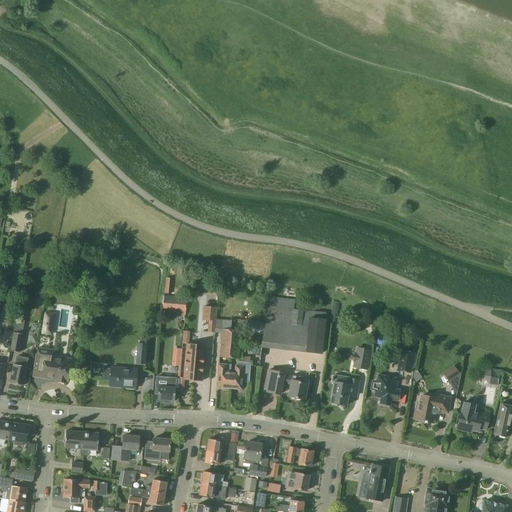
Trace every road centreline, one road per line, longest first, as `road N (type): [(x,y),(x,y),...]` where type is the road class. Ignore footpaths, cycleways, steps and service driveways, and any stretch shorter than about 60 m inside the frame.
road 1 (unclassified): [(511,327),(331,253),(230,234),(157,204),(0,61)]
road 2 (unclassified): [(511,480),(334,440)]
road 3 (unclassified): [(195,420),(48,413)]
road 4 (unclassified): [(334,440),(195,420)]
